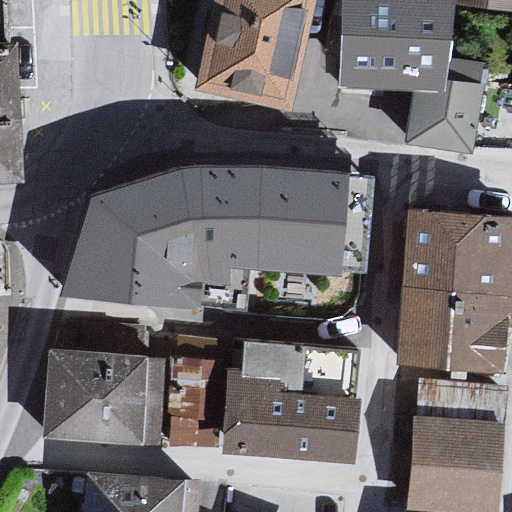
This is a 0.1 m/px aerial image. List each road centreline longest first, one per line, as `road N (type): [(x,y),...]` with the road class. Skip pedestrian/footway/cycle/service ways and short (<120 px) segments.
road 1 (residential): [(104,121),(511,165)]
road 2 (tertiary): [(0,408),(23,344),(54,193)]
road 3 (tertiary): [(104,121),(113,70),(110,0)]
